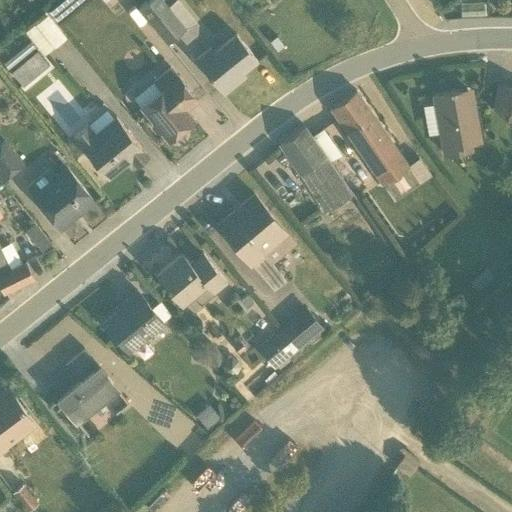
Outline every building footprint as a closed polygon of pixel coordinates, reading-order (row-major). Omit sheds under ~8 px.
[(62,0),(47,12),(55,22),(81,0),(62,0)] [(196,35),(197,24),(177,0),(174,0),(167,7),(161,0),(145,0),(136,8),(165,44),(177,35),(184,43),(196,35)] [(459,5),(460,17),(483,16),(482,4),(459,5)] [(24,30),(42,53),(65,35),(47,12),(24,30)] [(194,60),(222,95),(235,84),(233,81),(256,61),(235,35),(212,52),(209,48),(194,60)] [(283,50),(274,39),(267,44),(276,55),(283,50)] [(26,50),(10,64),(23,77),(38,64),(26,50)] [(169,66),(151,81),(152,82),(133,98),(139,106),(137,107),(150,123),(149,126),(155,132),(159,132),(167,141),(192,120),(186,112),(198,102),(169,66)] [(506,124),(511,124),(511,87),(497,84),(496,85),(492,110),(508,113),(506,124)] [(469,89),(454,92),(453,91),(448,92),(448,93),(432,96),(443,156),(471,151),(471,144),(479,143),(469,89)] [(384,184),(394,199),(429,175),(417,158),(406,166),(355,92),(330,109),(382,185),(384,184)] [(87,124),(72,136),(106,179),(130,159),(136,166),(147,157),(114,116),(93,132),(87,124)] [(310,137),(303,127),(278,144),(325,213),(350,196),(328,163),(340,155),(322,129),(310,137)] [(22,163),(3,140),(0,142),(0,177),(2,180),(22,163)] [(31,195),(59,229),(93,201),(65,167),(54,176),(46,167),(24,186),(31,195)] [(253,195),(217,225),(250,266),(262,256),(269,264),(294,244),(253,195)] [(27,229),(41,250),(50,244),(37,223),(27,229)] [(0,290),(2,295),(32,279),(24,262),(21,263),(11,243),(0,247),(0,290)] [(181,254),(155,275),(181,307),(206,286),(212,294),(226,283),(202,253),(189,264),(181,254)] [(499,281),(490,271),(473,285),(482,295),(499,281)] [(126,304),(101,324),(127,354),(164,324),(163,322),(170,316),(159,302),(150,309),(136,292),(124,301),(126,304)] [(277,370),(301,351),(287,332),(262,350),(277,370)] [(96,366),(82,349),(64,364),(78,381),(54,400),(75,426),(119,391),(98,365),(96,366)] [(34,425),(8,390),(0,396),(0,453),(7,448),(6,447),(34,425)] [(203,427),(220,419),(212,403),(196,411),(203,427)] [(418,461),(404,451),(402,454),(394,467),(408,477),(416,464),(418,461)] [(22,484),(11,493),(25,511),(26,511),(37,503),(22,484)]
